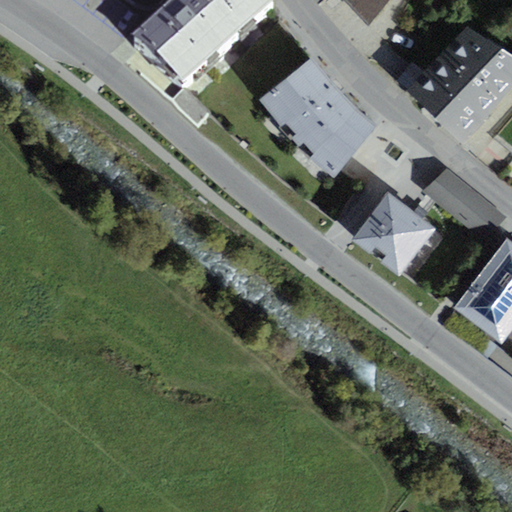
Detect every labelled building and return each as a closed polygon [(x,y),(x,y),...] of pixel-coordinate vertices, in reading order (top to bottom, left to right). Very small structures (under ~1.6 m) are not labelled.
[(267,0),(185,0),(131,50),(184,97),(277,11),(267,0)] [(344,0),(368,25),(388,0),(344,0)] [(511,54),(467,26),(407,89),(462,144),(511,89),(511,54)] [(312,57),(260,99),(309,158),(335,178),(380,127),(357,109),(312,57)] [(506,217),(446,168),(426,193),(485,242),(506,217)] [(436,228),(388,192),(352,240),(399,276),(436,228)] [(511,241),(506,237),(452,308),(501,345),(511,330),(511,241)]
